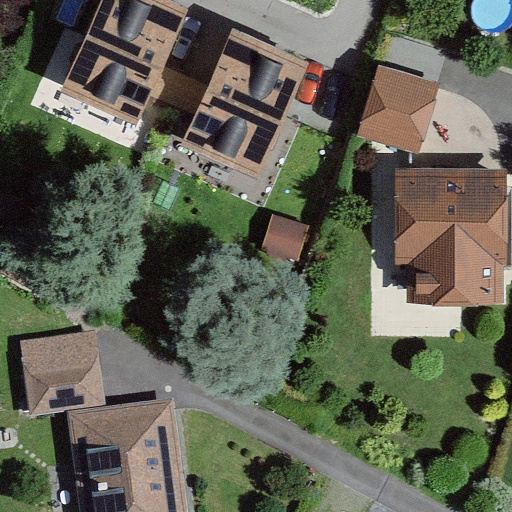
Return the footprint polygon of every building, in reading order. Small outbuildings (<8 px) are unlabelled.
[(109,0),(76,81),(162,117),(172,92),(207,107),(196,134),(277,168),(320,65),(274,46),(234,30),(214,78),(183,65),(209,2),(203,0),(109,0)] [(435,94),(384,80),(369,134),(420,149),(435,94)] [(507,186),(399,185),(398,262),(426,263),(426,302),(505,303),(507,186)] [(41,416),(105,412),(102,352),(37,355),(41,416)] [(179,511),(175,420),(83,424),(87,511),(179,511)]
